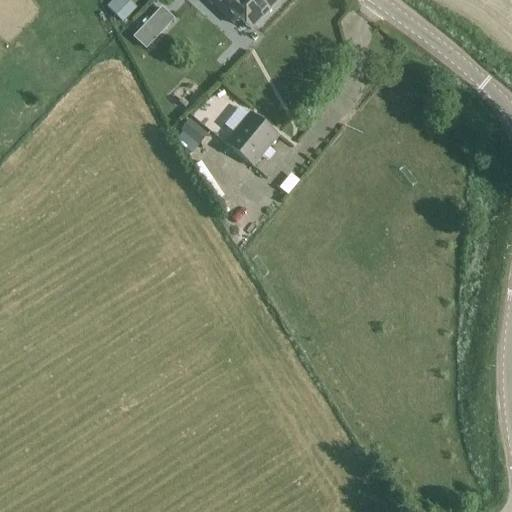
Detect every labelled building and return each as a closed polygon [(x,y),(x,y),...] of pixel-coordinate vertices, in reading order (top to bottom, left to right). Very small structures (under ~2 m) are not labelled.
[(113,0),(107,8),(123,23),(131,15),(113,0)] [(280,0),(279,0),(206,0),(234,26),(239,21),(250,31),(280,0)] [(161,10),(132,40),(144,51),(173,21),(161,10)] [(279,138),(250,114),(224,146),(253,170),(279,138)] [(182,134),(198,147),(207,136),(189,121),(180,132),(182,134)]
